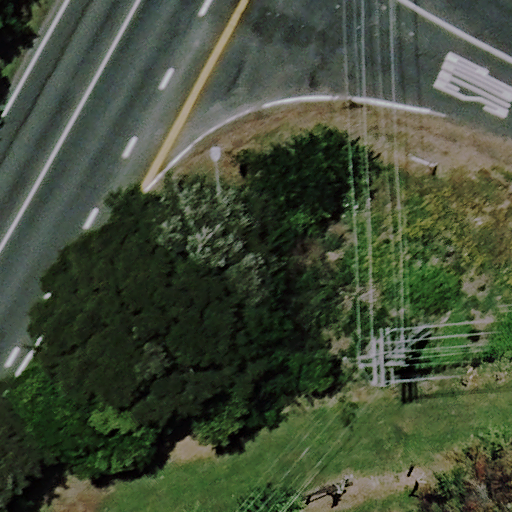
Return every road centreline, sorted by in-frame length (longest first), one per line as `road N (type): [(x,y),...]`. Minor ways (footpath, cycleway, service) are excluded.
road 1 (tertiary): [(0,230),(138,0)]
road 2 (residential): [(388,0),(511,65)]
